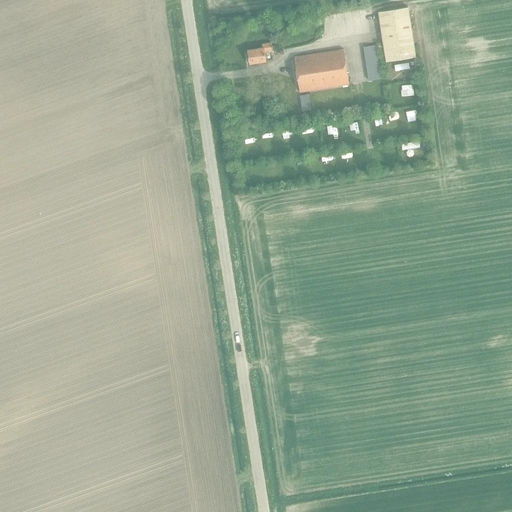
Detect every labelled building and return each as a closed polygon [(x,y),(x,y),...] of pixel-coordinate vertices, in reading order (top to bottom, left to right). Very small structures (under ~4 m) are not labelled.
[(377,12),(385,62),(414,57),(407,8),(377,12)] [(246,51),(248,65),(265,61),(264,53),(272,51),(271,44),(260,45),(261,49),(246,51)] [(363,48),(368,81),(379,79),(375,47),(363,48)] [(295,58),(300,92),(348,85),(343,51),(295,58)] [(415,75),(402,77),(403,83),(416,81),(415,75)] [(300,97),(303,111),(309,110),(307,95),(300,97)] [(346,113),(349,128),(356,126),(353,112),(346,113)] [(295,484),(295,477),(289,477),(289,472),(284,472),(285,484),(295,484)]
